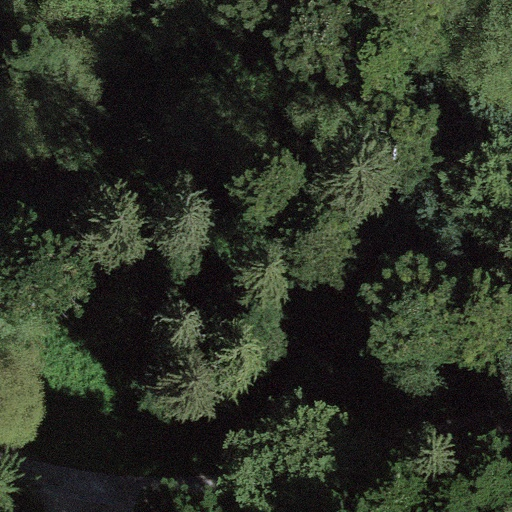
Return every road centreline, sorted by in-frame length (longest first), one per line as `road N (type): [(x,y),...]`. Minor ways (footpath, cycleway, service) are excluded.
road 1 (track): [(511,421),(215,489)]
road 2 (track): [(215,489),(0,471)]
